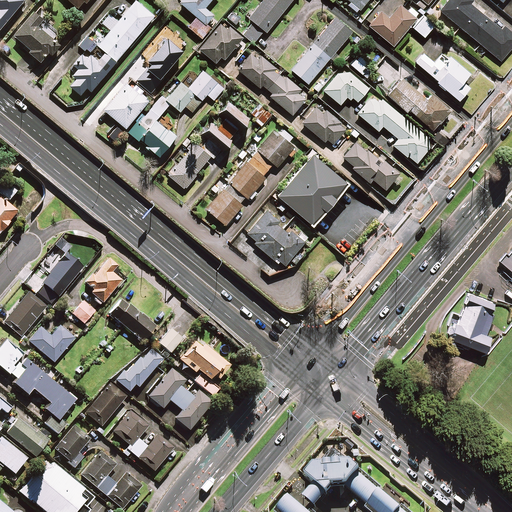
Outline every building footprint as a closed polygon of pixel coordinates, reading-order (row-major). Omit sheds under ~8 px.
[(0,0),(0,27),(23,0),(22,0),(0,0)] [(104,52),(115,61),(153,15),(135,0),(134,0),(97,46),(104,52)] [(177,0),(179,2),(178,2),(196,17),(187,27),(200,38),(210,28),(205,24),(212,15),(203,8),(209,0),(177,0)] [(243,34),(253,43),(263,31),(265,33),(291,0),(262,0),(248,18),(252,22),(243,34)] [(346,0),(359,10),(367,0),(346,0)] [(447,0),(438,11),(458,27),(457,28),(463,33),(464,32),(500,61),(511,46),(511,33),(502,25),(499,29),(469,4),(471,0),(447,0)] [(414,17),(418,13),(409,5),(405,10),(402,8),(399,5),(387,18),(380,12),(368,25),(392,46),(416,18),(414,17)] [(37,25),(42,20),(33,12),(13,36),(29,49),(27,51),(39,62),(47,52),(50,54),(58,44),(52,39),(57,33),(46,24),(42,29),(37,25)] [(239,19),(231,13),(227,18),(235,24),(239,19)] [(307,84),(329,58),(334,63),(339,57),(334,52),(351,32),(334,17),(290,69),(307,84)] [(433,26),(422,17),(412,28),(423,37),(433,26)] [(230,27),(222,21),(198,49),(215,63),(220,57),(223,60),(242,38),(230,27)] [(96,44),(87,36),(78,46),(84,51),(86,48),(90,51),(96,44)] [(166,56),(150,43),(132,64),(148,77),(166,56)] [(115,61),(104,52),(97,61),(88,53),(85,58),(81,54),(72,65),(77,69),(72,75),(76,78),(69,86),(79,95),(85,87),(90,91),(115,61)] [(436,81),(434,84),(442,91),(443,89),(457,101),(468,87),(461,82),(468,73),(442,52),(433,63),(421,53),(413,62),(436,81)] [(291,115),(305,99),(297,93),(299,91),(259,57),(257,59),(251,54),(238,70),(259,88),(261,85),(271,93),(269,96),(291,115)] [(187,88),(201,100),(206,94),(213,100),(223,87),(202,70),(187,88)] [(368,88),(349,72),(337,72),(322,90),(339,105),(345,97),(349,101),(352,98),(356,102),(368,88)] [(425,99),(399,78),(385,94),(404,111),(406,109),(431,130),(448,111),(429,94),(425,99)] [(147,101),(125,82),(102,110),(125,128),(147,101)] [(201,100),(187,88),(179,82),(165,99),(161,95),(145,115),(142,113),(126,132),(137,141),(138,139),(158,156),(174,136),(155,120),(169,103),(179,112),(184,106),(191,112),(201,100)] [(428,147),(428,139),(380,99),(377,102),(370,96),(356,113),(377,131),(381,126),(397,138),(391,145),(406,157),(407,155),(416,162),(428,147)] [(232,139),(230,137),(238,128),(240,130),(249,120),(227,100),(221,106),(225,110),(213,122),(212,121),(206,128),(225,146),(232,139)] [(331,114),(325,109),(321,113),(315,108),(302,123),(323,141),(326,139),(332,144),(345,129),(329,117),(331,114)] [(271,115),(264,109),(255,121),(261,126),(271,115)] [(205,209),(224,225),(242,204),(240,202),(245,196),(249,200),(255,192),(253,191),(264,178),(262,175),(272,163),(276,167),(287,154),(290,156),(296,150),(272,130),(205,209)] [(256,132),(250,138),(256,143),(262,137),(256,132)] [(167,174),(184,189),(197,175),(195,173),(210,156),(212,158),(220,149),(208,139),(199,149),(193,144),(188,149),(167,174)] [(381,159),(377,164),(373,161),(375,158),(354,141),(342,157),(354,167),(352,169),(369,182),(371,179),(385,189),(392,181),(396,184),(402,176),(381,159)] [(247,154),(242,149),(235,156),(240,161),(247,154)] [(346,179),(311,149),(276,190),(310,219),(346,179)] [(17,189),(6,178),(0,184),(0,193),(8,200),(17,189)] [(0,232),(16,213),(0,199),(0,232)] [(283,265),(288,259),(294,264),(299,257),(294,253),(307,237),(300,232),(297,236),(291,230),(288,234),(276,224),(279,221),(263,208),(244,231),(256,241),(253,243),(277,263),(278,261),(283,265)] [(50,267),(44,275),(47,277),(34,293),(49,306),(81,267),(64,253),(70,246),(59,238),(53,245),(62,253),(57,258),(50,252),(43,261),(50,267)] [(381,244),(378,241),(372,249),(375,252),(381,244)] [(511,251),(509,255),(506,253),(499,261),(511,271),(511,251)] [(116,265),(107,258),(94,273),(92,273),(84,283),(92,290),(89,294),(100,303),(119,280),(110,272),(116,265)] [(45,307),(27,292),(3,322),(20,337),(45,307)] [(494,303),(469,294),(458,324),(455,323),(454,327),(451,326),(448,334),(451,335),(449,339),(462,344),(462,347),(468,349),(471,347),(484,352),(490,337),(490,336),(487,335),(489,329),(494,331),(496,325),(491,324),(494,314),(491,313),(494,303)] [(153,326),(120,299),(107,314),(140,341),(153,326)] [(93,311),(81,301),(71,314),(83,324),(93,311)] [(73,338),(57,325),(47,338),(36,330),(27,341),(53,362),(73,338)] [(181,339),(169,329),(158,343),(169,353),(181,339)] [(229,364),(197,338),(179,359),(194,372),(196,369),(208,379),(211,374),(217,379),(229,364)] [(16,360),(21,354),(3,339),(0,343),(0,368),(14,380),(12,383),(26,394),(31,388),(49,403),(43,409),(50,415),(43,423),(56,434),(65,423),(58,418),(74,399),(52,381),(57,375),(36,358),(32,363),(25,357),(20,364),(16,360)] [(161,358),(150,348),(141,359),(138,357),(125,373),(122,370),(114,380),(127,391),(134,384),(137,387),(161,358)] [(184,380),(170,369),(147,396),(161,408),(168,400),(180,410),(174,418),(187,430),(211,401),(196,389),(191,395),(179,386),(184,380)] [(217,388),(200,374),(194,381),(211,395),(217,388)] [(125,396),(109,383),(84,413),(100,426),(125,396)] [(9,407),(0,399),(0,408),(4,413),(9,407)] [(128,445),(122,453),(126,457),(130,452),(152,471),(171,448),(155,435),(146,446),(137,438),(147,425),(129,410),(111,431),(128,445)] [(33,432),(16,417),(4,432),(34,456),(47,440),(35,430),(33,432)] [(88,439),(72,426),(53,449),(73,466),(81,456),(76,452),(88,439)] [(0,462),(13,473),(25,458),(0,436),(0,462)] [(65,511),(90,484),(52,451),(24,482),(58,511),(65,511)] [(115,464),(99,451),(79,474),(120,509),(140,485),(124,472),(115,484),(105,476),(115,464)] [(324,466),(313,467),(305,477),(314,485),(329,497),(334,491),(341,483),(349,490),(368,507),(366,509),(370,511),(410,511),(404,507),(402,510),(379,491),(382,488),(353,464),(343,464),(343,463),(324,464),(324,466)] [(329,497),(314,485),(303,498),(318,511),(324,503),(329,497)] [(308,511),(290,496),(276,511),(308,511)] [(12,511),(0,501),(0,511),(12,511)]
